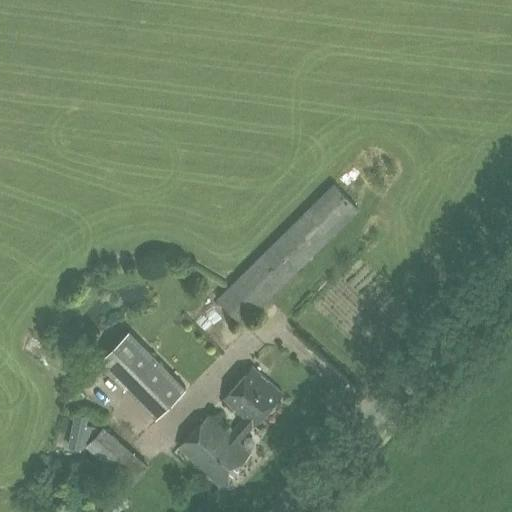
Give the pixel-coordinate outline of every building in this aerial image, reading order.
[(218,298),(242,323),(358,208),(334,183),(218,298)] [(99,359),(156,417),(186,388),(129,330),(99,359)] [(237,424),(245,432),(253,424),(254,425),(283,392),(252,365),(224,398),(244,416),(237,424)] [(69,444),(81,447),(89,415),(76,412),(69,444)] [(179,446),(221,485),(251,452),(238,441),(245,432),(237,424),(230,433),(209,413),(179,446)] [(86,444),(132,485),(149,465),(104,424),(86,444)]
